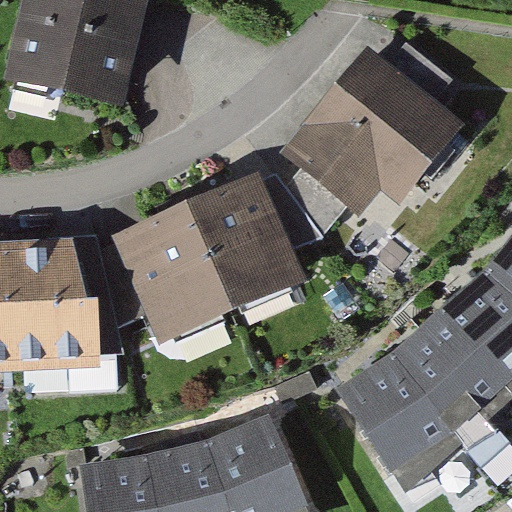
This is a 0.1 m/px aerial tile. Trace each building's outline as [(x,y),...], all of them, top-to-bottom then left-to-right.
[(24,0),(5,80),(124,109),(151,0),(150,0),(24,0)] [(262,149),(354,235),(472,110),(380,25),(262,149)] [(260,184),(186,216),(234,325),(308,293),(260,184)] [(186,216),(112,247),(160,357),(234,325),(186,216)] [(511,237),(486,270),(511,293),(511,237)] [(10,383),(103,378),(96,248),(4,253),(10,383)] [(0,383),(10,383),(4,253),(0,253),(0,383)] [(511,381),(511,293),(486,270),(439,312),(506,386),(511,381)] [(506,386),(439,312),(393,353),(456,433),(506,386)] [(456,433),(393,353),(337,390),(392,474),(456,433)] [(207,441),(232,511),(297,511),(309,507),(269,414),(207,441)] [(232,511),(207,441),(148,456),(159,511),(232,511)] [(159,511),(148,456),(81,466),(88,511),(159,511)]
